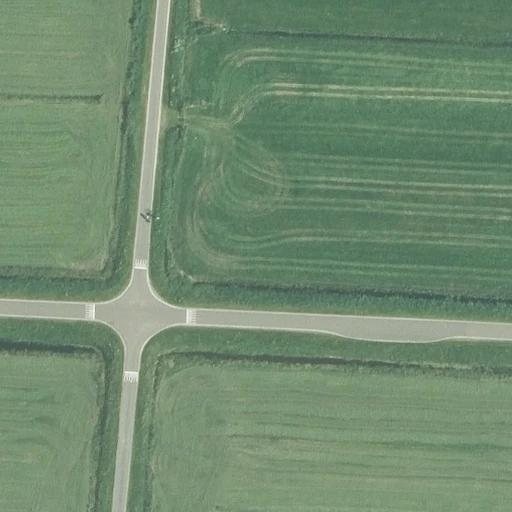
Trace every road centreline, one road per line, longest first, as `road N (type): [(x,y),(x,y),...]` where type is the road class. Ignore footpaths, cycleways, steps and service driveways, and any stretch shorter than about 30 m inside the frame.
road 1 (unclassified): [(511,337),(137,313)]
road 2 (unclassified): [(137,313),(165,0)]
road 3 (unclassified): [(119,511),(137,313)]
road 4 (unclassified): [(137,313),(0,308)]
